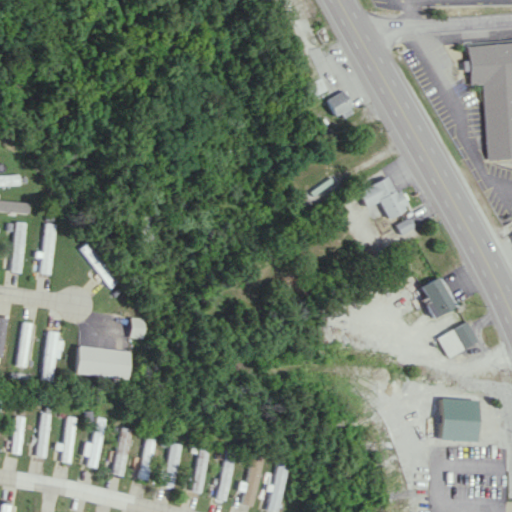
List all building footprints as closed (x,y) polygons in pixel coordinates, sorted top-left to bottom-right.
[(484,160),(511,157),(511,41),(463,45),(466,83),(478,82),(484,160)] [(332,119),(351,110),(341,89),(323,98),(332,119)] [(0,184),(18,184),(18,174),(0,174),(0,184)] [(375,200),(385,218),(406,206),(397,189),(393,191),(385,175),(354,191),(363,207),(375,200)] [(396,233),(411,228),(407,218),(392,223),(396,233)] [(19,272),(27,222),(17,220),(9,271),(19,272)] [(51,274),(56,223),(45,222),(40,272),(51,274)] [(107,289),(116,283),(90,240),(81,246),(107,289)] [(429,317),(451,305),(435,275),(417,286),(425,301),(421,303),(429,317)] [(145,317),(131,316),(130,337),(143,338),(145,317)] [(474,340),(463,320),(432,337),(443,357),(474,340)] [(26,365),(30,322),(21,321),(17,365),(26,365)] [(41,379),(51,381),(54,356),(60,357),(62,339),(57,338),(58,331),(46,330),(41,379)] [(73,372),(126,378),(129,351),(76,345),(73,372)] [(34,455),(43,456),(51,414),(42,412),(34,455)] [(24,416),(14,415),(9,452),(18,453),(24,416)] [(63,443),(55,442),(54,448),(62,450),(60,461),(69,462),(77,417),(67,415),(63,443)] [(94,467),(107,418),(97,416),(90,442),(85,441),(81,454),(87,456),(85,464),(94,467)] [(121,475),(131,428),(121,426),(115,451),(113,450),(108,472),(121,475)] [(146,479),(156,437),(147,435),(137,477),(146,479)] [(171,487),(182,444),(168,441),(157,483),(171,487)] [(214,500),(224,502),(234,449),(224,447),(214,500)] [(208,450),(198,448),(188,490),(198,492),(208,450)] [(239,503),(250,505),(262,456),(251,453),(239,503)] [(270,487),(265,509),(276,511),(287,463),(277,460),(271,488),(270,487)] [(0,511),(14,511),(16,505),(0,502),(0,511)]
